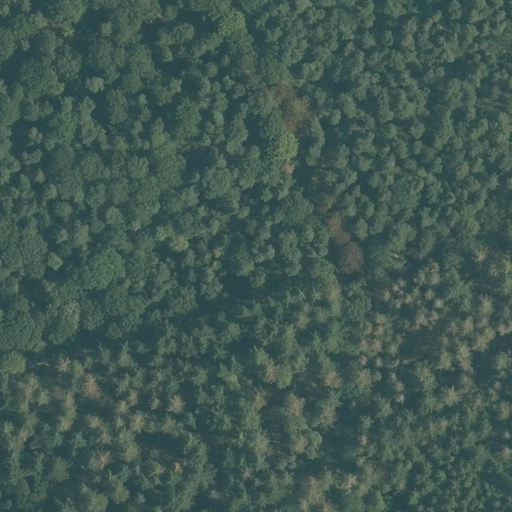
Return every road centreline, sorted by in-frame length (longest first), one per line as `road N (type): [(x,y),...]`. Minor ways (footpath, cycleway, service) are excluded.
road 1 (track): [(511,226),(0,379)]
road 2 (track): [(332,279),(221,0)]
road 3 (track): [(335,511),(339,277)]
